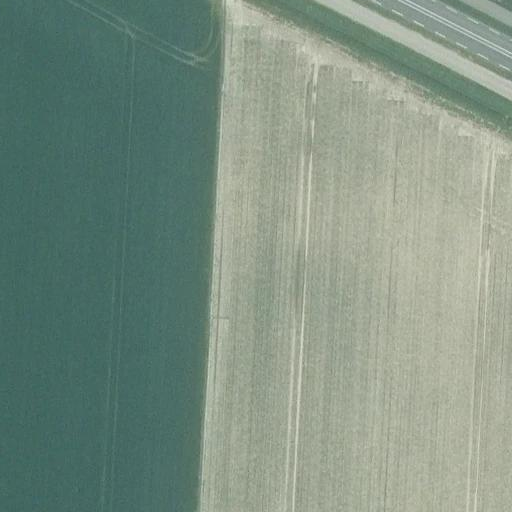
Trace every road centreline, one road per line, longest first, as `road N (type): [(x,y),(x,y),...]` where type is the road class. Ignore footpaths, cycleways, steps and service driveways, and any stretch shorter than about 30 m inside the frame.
road 1 (unclassified): [(511,94),(328,0)]
road 2 (primary): [(511,56),(400,0)]
